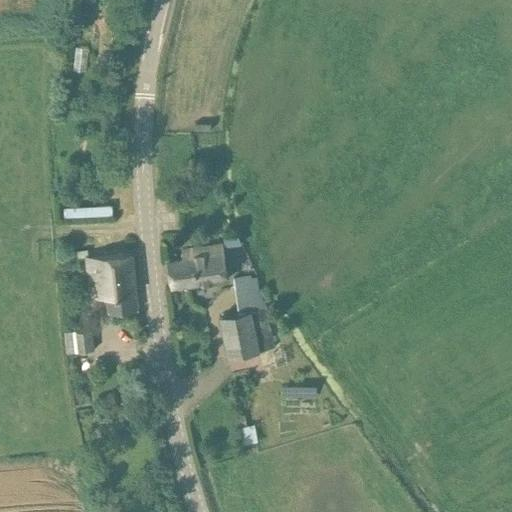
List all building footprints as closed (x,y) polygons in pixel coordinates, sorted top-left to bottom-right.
[(76,47),(73,70),(85,72),(88,48),(76,47)] [(222,244),(202,247),(182,250),(184,260),(168,262),(172,288),(228,279),(222,244)] [(112,312),(119,311),(139,309),(133,253),(88,258),(93,299),(110,297),(112,312)] [(228,357),(248,353),(275,347),(266,307),(256,285),(252,286),(251,282),(248,283),(248,277),(235,280),(239,313),(219,317),(228,357)] [(93,330),(77,331),(78,350),(94,348),(93,330)] [(294,350),(281,354),(286,369),(299,366),(294,350)] [(313,386),(280,384),(279,397),(313,399),(313,386)] [(239,445),(256,442),(253,424),(236,427),(239,445)]
